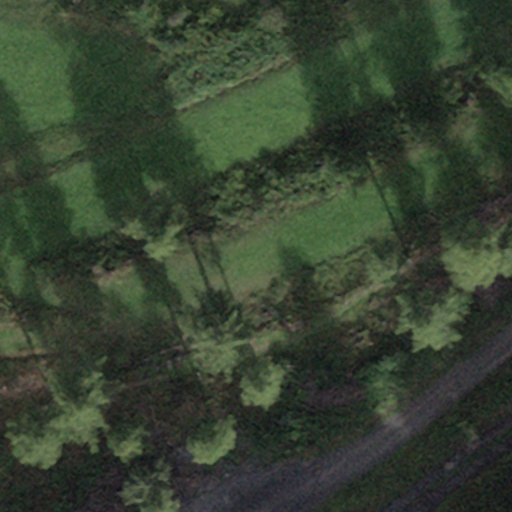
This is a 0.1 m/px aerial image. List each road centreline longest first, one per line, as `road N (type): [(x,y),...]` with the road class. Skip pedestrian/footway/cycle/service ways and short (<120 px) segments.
road 1 (track): [(268,511),(383,441),(511,339)]
road 2 (track): [(397,511),(511,434)]
